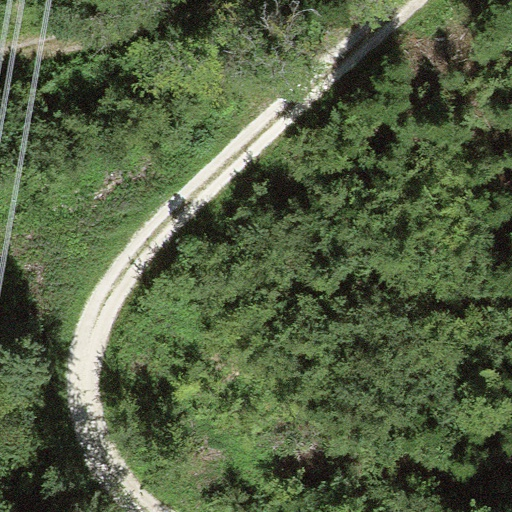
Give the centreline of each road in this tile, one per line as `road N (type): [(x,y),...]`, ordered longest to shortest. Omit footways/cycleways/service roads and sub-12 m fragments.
road 1 (track): [(413,0),(225,167),(164,253),(124,330),(123,424),(157,511)]
road 2 (track): [(0,54),(189,0)]
